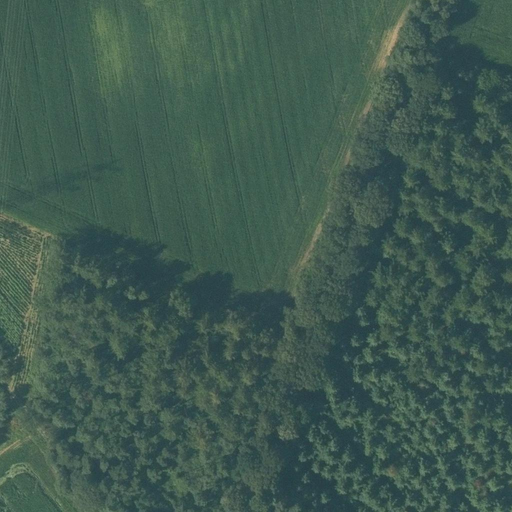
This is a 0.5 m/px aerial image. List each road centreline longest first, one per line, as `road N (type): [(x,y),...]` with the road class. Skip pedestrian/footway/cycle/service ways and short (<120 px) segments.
road 1 (unclassified): [(436,0),(236,511)]
road 2 (track): [(0,380),(103,511)]
